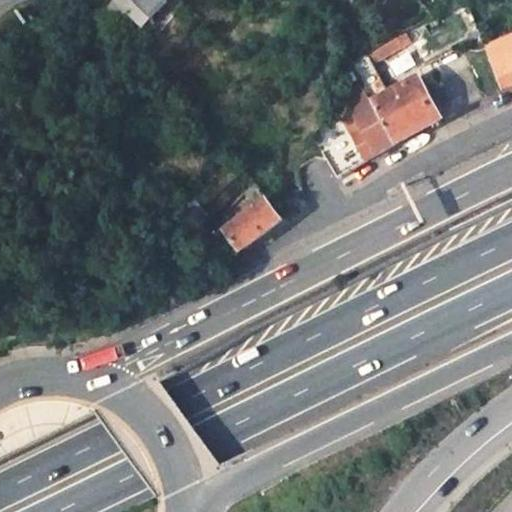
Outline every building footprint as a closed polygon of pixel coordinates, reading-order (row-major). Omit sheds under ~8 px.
[(156,0),(108,0),(140,30),(163,6),(156,0)] [(511,37),(489,47),(496,64),(511,57),(511,37)] [(352,66),(372,102),(397,145),(420,131),(440,119),(421,79),(390,95),(376,67),(406,50),(402,40),(352,66)] [(511,57),(496,64),(506,90),(511,87),(511,57)] [(346,176),(373,160),(397,145),(372,102),(346,115),(342,111),(317,127),(346,176)] [(182,190),(169,200),(183,221),(199,209),(182,190)] [(244,248),(257,238),(285,217),(266,194),(225,225),(244,248)]
